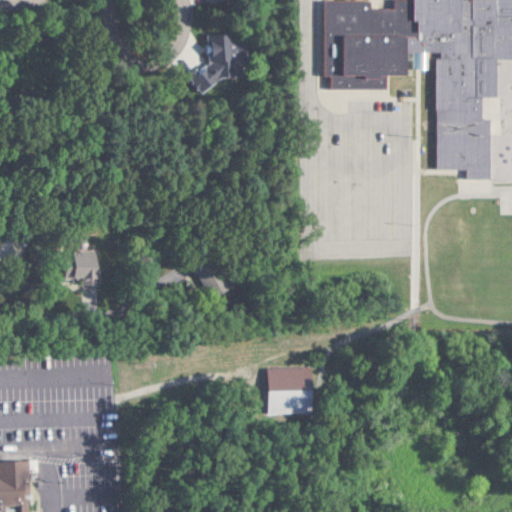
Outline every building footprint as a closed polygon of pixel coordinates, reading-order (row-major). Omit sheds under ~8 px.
[(319,3),(319,76),(326,76),(326,90),(378,90),(378,76),(397,76),(397,53),(436,53),(436,61),(431,61),(431,170),(460,170),(460,181),(484,181),(483,120),(474,120),(474,97),(490,97),(490,60),(511,60),(511,0),(408,0),(408,2),(389,2),(389,12),(362,12),(361,3),(319,3)] [(200,42),(202,44),(194,50),(201,60),(177,77),(190,94),(233,62),(225,51),(231,47),(217,29),(200,42)] [(84,279),(85,253),(56,252),(55,278),(84,279)] [(205,298),(216,289),(202,272),(191,281),(205,298)] [(301,368),(261,369),(263,411),(285,410),(285,404),(293,404),(293,390),(302,390),(301,368)] [(0,507),(12,508),(11,511),(20,511),(20,461),(0,461),(0,507)]
